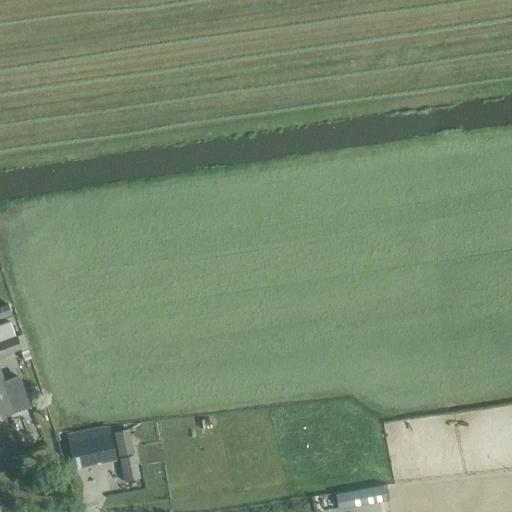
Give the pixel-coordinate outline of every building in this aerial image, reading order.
[(8,304),(0,306),(0,315),(11,312),(8,304)] [(0,343),(0,356),(20,349),(15,337),(0,343)] [(4,375),(20,373),(17,354),(1,357),(4,375)] [(0,416),(13,411),(0,375),(0,416)] [(129,429),(113,432),(118,455),(134,452),(129,429)] [(68,441),(74,470),(106,463),(101,435),(68,441)] [(134,455),(119,458),(124,481),(139,478),(134,455)] [(335,491),(339,509),(388,499),(386,488),(385,481),(335,491)]
